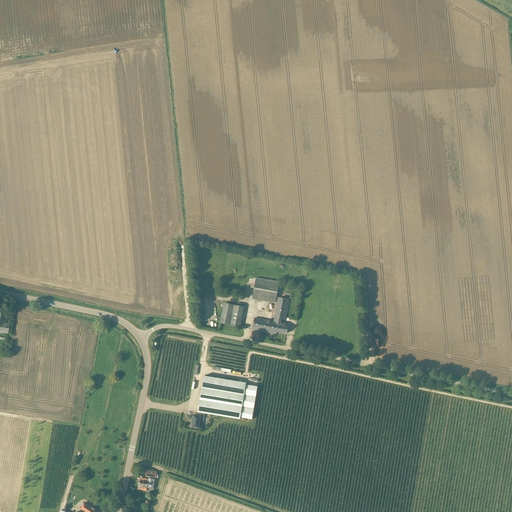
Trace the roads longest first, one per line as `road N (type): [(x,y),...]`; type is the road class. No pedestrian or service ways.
road 1 (unclassified): [(511,393),(171,326),(139,337)]
road 2 (tertiary): [(118,511),(147,373),(139,337)]
road 3 (tertiary): [(139,337),(105,315),(0,292)]
